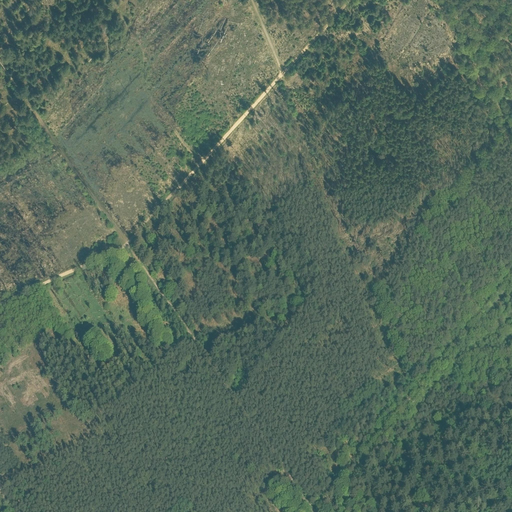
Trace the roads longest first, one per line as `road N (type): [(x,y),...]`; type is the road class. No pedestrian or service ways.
road 1 (track): [(127,244),(314,511)]
road 2 (track): [(511,273),(314,511)]
road 3 (track): [(127,244),(282,73)]
road 4 (track): [(22,94),(127,244)]
road 5 (track): [(511,120),(433,0)]
road 6 (track): [(0,304),(127,244)]
